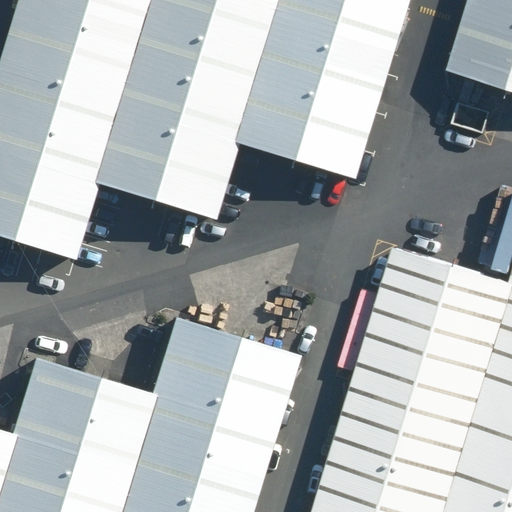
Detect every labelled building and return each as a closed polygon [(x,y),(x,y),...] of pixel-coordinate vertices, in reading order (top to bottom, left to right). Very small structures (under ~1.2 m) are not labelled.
[(146,0),(14,0),(0,49),(0,235),(69,256),(91,182),(146,0)] [(273,0),(146,0),(91,182),(207,217),(230,141),(273,0)] [(406,0),(273,0),(230,141),(352,178),(406,0)] [(511,0),(472,0),(451,70),(511,88),(511,0)] [(315,511),(447,511),(511,300),(511,281),(396,247),(315,511)] [(511,511),(511,300),(447,511),(511,511)] [(116,511),(249,511),(297,355),(175,318),(153,393),(116,511)] [(0,471),(0,511),(116,511),(153,393),(35,358),(12,433),(0,471)] [(0,471),(12,433),(0,429),(0,471)]
